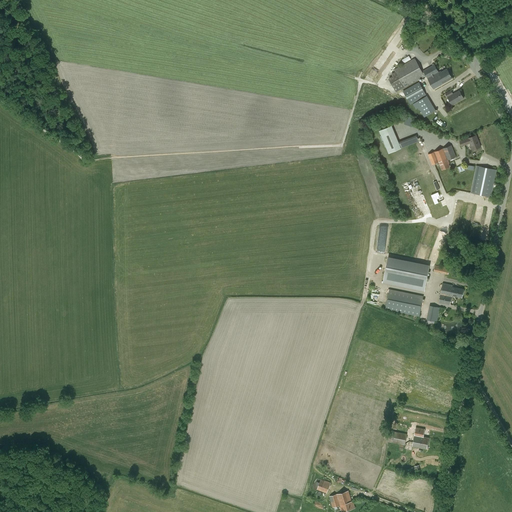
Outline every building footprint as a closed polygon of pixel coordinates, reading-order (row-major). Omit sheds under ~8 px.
[(421,72),(415,58),(394,70),(395,72),(391,74),(392,77),(389,78),(396,92),(421,78),(422,79),(426,76),(428,79),(433,89),(452,78),(447,69),(439,73),(435,64),(421,72)] [(403,91),(410,104),(426,95),(419,82),(403,91)] [(459,91),(454,94),(451,90),(445,93),(448,98),(452,104),(463,98),(459,91)] [(415,109),(418,107),(419,111),(422,109),(426,116),(436,110),(427,96),(413,104),(415,109)] [(407,116),(404,124),(412,126),(414,119),(407,116)] [(421,142),(419,135),(400,141),(394,125),(381,130),(389,153),(421,142)] [(471,145),(473,150),(480,147),(476,136),(460,142),(462,147),(470,143),(471,145)] [(439,162),(442,170),(450,167),(447,160),(456,156),(451,145),(434,151),(428,154),(432,165),(439,162)] [(471,193),(491,197),(497,170),(476,165),(471,193)] [(383,283),(424,291),(430,265),(388,256),(383,283)] [(434,271),(448,274),(449,268),(435,265),(434,271)] [(439,302),(450,305),(452,295),(462,298),(464,289),(452,286),(452,285),(443,283),(439,302)] [(390,289),(385,310),(419,316),(423,296),(390,289)] [(430,305),(427,320),(437,322),(440,307),(430,305)] [(399,428),(400,422),(392,421),(388,442),(405,445),(408,430),(399,428)] [(412,446),(427,449),(429,438),(423,437),(425,429),(416,427),(412,446)] [(317,481),(315,486),(318,487),(317,490),(327,494),(331,482),(325,480),(324,481),(321,479),(320,482),(317,481)] [(333,507),(340,505),(342,511),(355,508),(353,501),(351,501),(348,491),(330,496),(333,507)]
